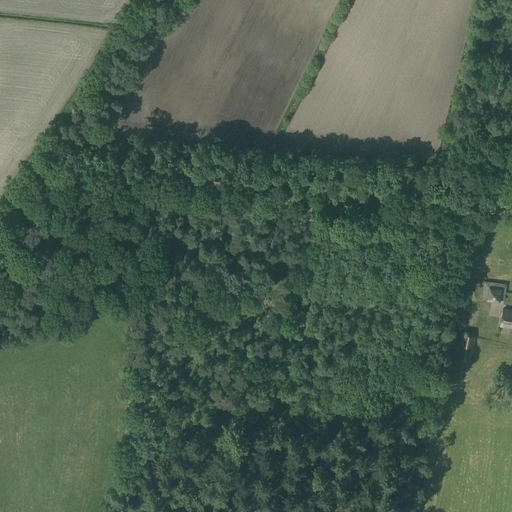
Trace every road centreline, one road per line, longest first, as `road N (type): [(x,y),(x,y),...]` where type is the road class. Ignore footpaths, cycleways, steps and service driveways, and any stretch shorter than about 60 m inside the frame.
road 1 (track): [(0,204),(31,166),(71,149),(511,189)]
road 2 (track): [(324,511),(329,482),(296,397),(305,197),(511,214)]
road 3 (track): [(0,228),(32,186),(67,178),(305,197)]
